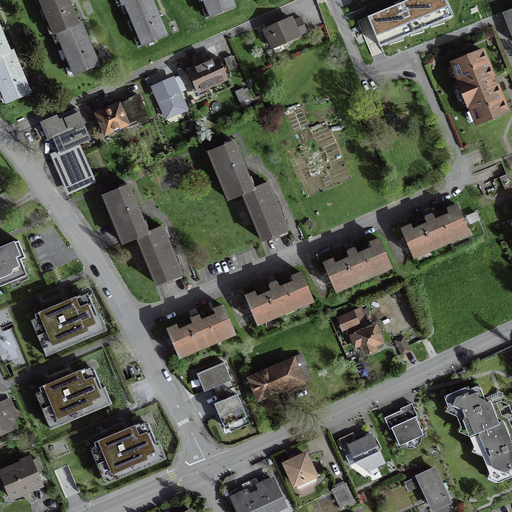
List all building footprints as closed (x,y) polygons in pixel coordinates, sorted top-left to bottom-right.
[(66,0),(39,0),(53,35),(80,24),(80,23),(77,24),(66,0)] [(142,47),(166,37),(150,0),(136,0),(122,6),(122,7),(125,6),(142,47)] [(202,0),(210,18),(234,8),(230,0),(202,0)] [(407,0),(406,1),(368,16),(379,45),(452,15),(445,0),(407,0)] [(511,9),(501,14),(511,40),(511,9)] [(292,22),(291,19),(264,31),(274,54),(282,50),(279,45),(306,33),(300,19),(292,22)] [(74,75),(97,65),(80,24),(53,35),(54,35),(56,34),(74,75)] [(12,51),(9,53),(0,31),(0,56),(12,52),(12,51)] [(0,89),(6,103),(29,94),(12,52),(0,56),(0,89)] [(497,116),(506,112),(496,87),(493,88),(490,82),(489,78),(492,77),(482,52),(473,55),(472,54),(466,56),(466,58),(452,64),(459,82),(458,83),(467,106),(469,106),(476,124),(491,118),(492,120),(498,117),(497,116)] [(224,60),(229,71),(236,68),(231,57),(224,60)] [(197,93),(227,80),(217,59),(196,68),(196,67),(187,71),(197,93)] [(174,106),(183,102),(172,79),(166,82),(153,87),(164,111),(166,117),(177,112),(174,106)] [(242,89),(235,92),(242,108),(249,105),(242,89)] [(148,120),(138,96),(129,100),(129,101),(118,106),(116,102),(108,105),(108,106),(103,108),(105,112),(97,115),(105,134),(107,133),(110,136),(115,134),(115,129),(129,123),(132,127),(148,120)] [(77,147),(90,141),(78,114),(57,123),(55,118),(41,124),(48,139),(51,137),(58,153),(57,153),(57,154),(52,156),(68,192),(92,182),(77,147)] [(267,184),(252,190),(242,165),(232,142),(208,153),(228,201),(242,195),(262,242),(287,232),(276,207),(267,184)] [(122,244),(137,238),(156,285),(181,275),(179,272),(171,251),(161,227),(147,233),(136,207),(127,186),(103,196),(122,244)] [(467,231),(456,206),(447,210),(450,217),(436,223),(433,216),(425,220),(428,227),(413,233),(410,226),(401,230),(411,254),(412,255),(467,231)] [(358,257),(355,250),(347,254),(350,261),(335,267),(332,260),(323,264),(334,289),(389,265),(378,240),(369,244),(372,251),(358,257)] [(24,258),(17,241),(0,248),(0,282),(14,277),(16,272),(24,269),(20,260),(24,258)] [(280,291),(277,284),(269,287),(272,294),(257,300),(254,293),(245,297),(256,322),(311,299),(301,274),(291,277),(294,284),(280,291)] [(30,318),(46,357),(108,332),(91,293),(30,318)] [(216,317),(202,324),(199,317),(191,320),(194,327),(179,333),(176,326),(167,330),(178,355),(233,332),(222,307),(213,310),(216,317)] [(352,312),(353,313),(338,319),(343,331),(364,322),(359,309),(352,312)] [(355,334),(350,337),(355,347),(360,345),(364,355),(375,350),(374,347),(382,343),(374,326),(355,334)] [(395,342),(401,355),(409,351),(403,338),(395,342)] [(266,397),(267,395),(309,378),(299,355),(280,363),(283,369),(275,373),(274,369),(249,379),(258,399),(260,398),(262,399),(266,397)] [(231,379),(224,362),(197,373),(205,390),(212,387),(226,381),(232,396),(215,403),(217,409),(224,426),(247,417),(231,379)] [(36,392),(52,430),(113,404),(97,367),(36,392)] [(504,424),(500,422),(498,423),(491,404),(488,403),(487,402),(485,403),(479,389),(476,387),(469,390),(464,388),(446,396),(444,400),(447,407),(453,409),(460,427),(466,429),(468,435),(473,447),(479,449),(489,473),(495,476),(498,482),(511,476),(511,442),(511,443),(510,440),(504,424)] [(7,418),(15,415),(10,402),(2,406),(1,404),(0,404),(0,431),(11,427),(7,418)] [(399,446),(423,435),(414,417),(409,420),(404,409),(384,418),(389,430),(391,429),(399,446)] [(105,488),(168,462),(151,422),(88,448),(105,488)] [(367,471),(383,463),(371,436),(356,442),(353,436),(339,442),(345,455),(351,453),(355,463),(367,471)] [(315,480),(313,476),(314,475),(305,455),(284,464),(294,485),(295,484),(297,488),(300,490),(315,483),(315,480)] [(22,464),(0,473),(0,474),(10,498),(41,485),(30,458),(21,461),(22,464)] [(433,470),(417,477),(432,509),(448,502),(433,470)] [(260,490),(253,493),(247,496),(245,492),(242,494),(232,499),(237,511),(271,511),(275,510),(273,507),(282,502),(272,480),(264,484),(258,487),(260,490)] [(331,486),(339,507),(353,502),(345,481),(331,486)]
